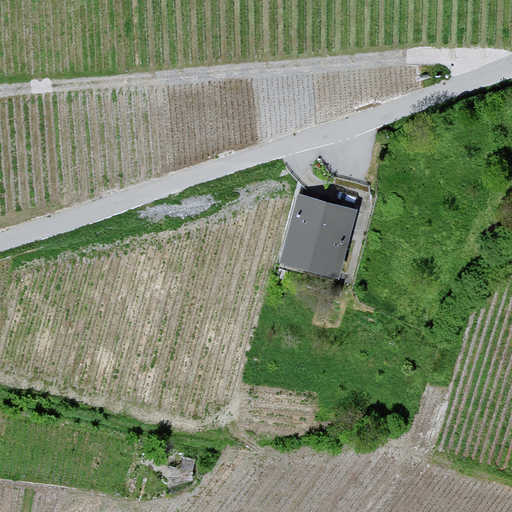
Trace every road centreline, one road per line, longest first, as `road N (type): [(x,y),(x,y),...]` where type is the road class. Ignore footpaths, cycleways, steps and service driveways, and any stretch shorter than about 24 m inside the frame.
road 1 (unclassified): [(0,242),(511,69)]
road 2 (track): [(504,70),(433,53),(0,88)]
